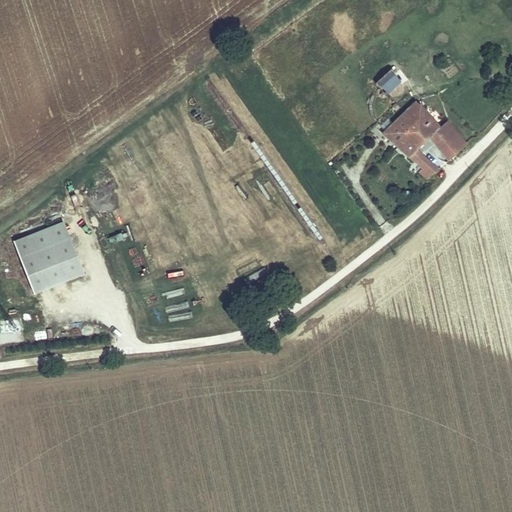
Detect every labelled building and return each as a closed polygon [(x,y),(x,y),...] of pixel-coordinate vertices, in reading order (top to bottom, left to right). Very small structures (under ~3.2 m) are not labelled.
[(393,106),(410,89),(393,72),(376,88),(393,106)] [(436,173),(418,151),(431,140),(440,132),(417,103),(381,132),(421,173),(419,175),(426,182),(436,173)] [(450,125),(440,132),(431,140),(436,147),(446,139),(458,154),(467,147),(450,125)] [(440,158),(445,164),(458,154),(446,139),(436,147),(443,156),(440,158)] [(83,271),(69,236),(37,249),(30,233),(14,240),(35,291),(83,271)] [(5,319),(5,332),(20,332),(20,319),(5,319)]
